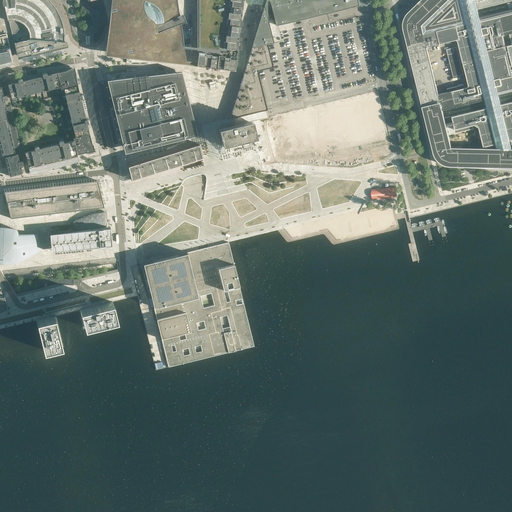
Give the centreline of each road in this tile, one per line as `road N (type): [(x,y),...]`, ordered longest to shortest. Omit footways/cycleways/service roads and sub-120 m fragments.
road 1 (residential): [(0,276),(27,309),(117,287),(123,270),(115,174)]
road 2 (residential): [(389,113),(411,201),(511,182)]
